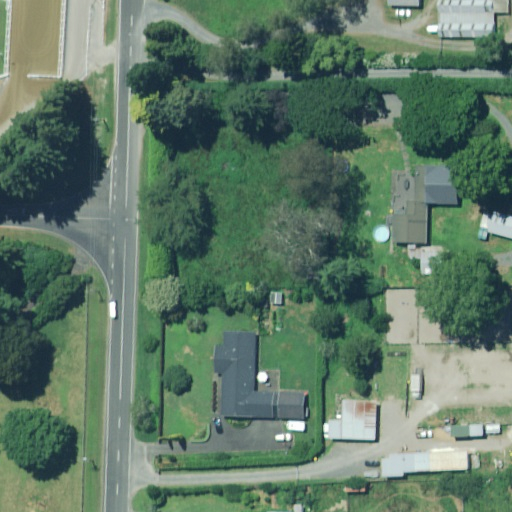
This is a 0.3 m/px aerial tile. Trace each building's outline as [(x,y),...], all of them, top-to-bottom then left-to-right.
[(500,37),(500,0),(446,0),(446,37),(500,37)] [(423,164),(421,201),(414,201),(413,210),(401,210),(400,242),(434,243),(436,203),(466,205),(468,166),(423,164)] [(487,226),(497,229),(496,232),(511,236),(511,214),(502,211),(501,214),(490,212),(487,226)] [(263,334),(231,333),(231,346),(222,345),(221,374),(229,374),(227,416),(311,419),(312,391),(284,390),(284,371),(262,370),(263,334)] [(396,348),(396,353),(389,352),(389,361),(396,361),(394,403),(413,403),(415,349),(396,348)] [(383,440),(385,401),(351,400),(350,421),(337,420),(336,438),(383,440)] [(491,424),(460,425),(460,437),(491,436),(491,424)] [(477,469),(476,451),(390,455),(391,477),(412,476),(411,472),(477,469)] [(387,466),(378,466),(378,479),(387,480),(387,466)] [(374,472),(354,471),(354,480),(373,480),(374,472)] [(373,492),(373,484),(353,484),(352,492),(373,492)]
